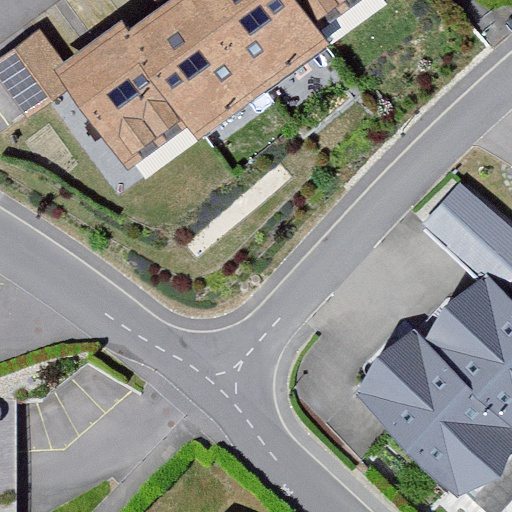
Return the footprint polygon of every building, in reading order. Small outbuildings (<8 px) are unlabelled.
[(184,0),(165,0),(127,29),(201,137),(264,89),(184,0)] [(301,0),(184,0),(264,89),(333,39),(317,19),(301,0)] [(302,0),(317,19),(351,0),(302,0)] [(121,20),(58,63),(131,168),(187,123),(127,29),(121,20)] [(489,276),(504,291),(511,281),(511,228),(460,183),(423,222),(489,276)] [(511,298),(504,291),(489,276),(445,308),(426,342),(416,330),(375,357),(357,394),(458,500),(501,479),(511,459),(511,298)]
